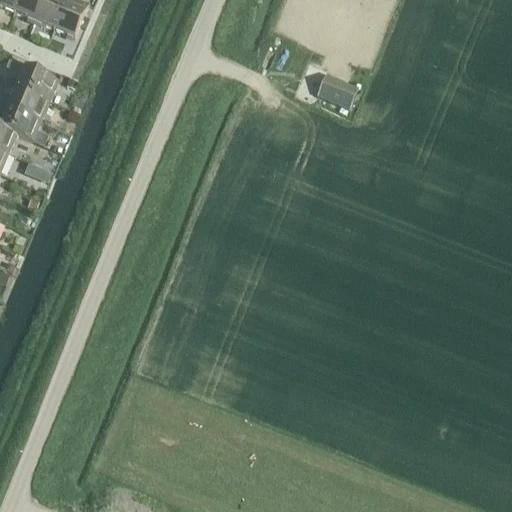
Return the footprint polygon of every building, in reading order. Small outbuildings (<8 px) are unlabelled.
[(0,0),(0,10),(14,17),(21,0),(0,0)] [(21,0),(14,17),(34,26),(45,0),(21,0)] [(45,0),(34,26),(54,34),(68,0),(45,0)] [(68,0),(54,34),(76,43),(90,11),(83,7),(77,5),(75,4),(77,0),(68,0)] [(11,66),(8,73),(24,80),(18,94),(51,107),(60,86),(11,66)] [(326,80),(317,101),(349,115),(358,94),(326,80)] [(66,91),(74,95),(78,86),(70,83),(66,91)] [(0,109),(43,127),(51,107),(18,94),(13,106),(0,100),(0,109)] [(0,131),(0,132),(17,140),(16,141),(18,142),(18,141),(34,148),(43,127),(0,109),(0,116),(7,120),(2,132),(0,131)] [(0,156),(10,161),(18,142),(16,141),(17,140),(0,132),(0,156)] [(0,156),(0,180),(1,181),(10,161),(0,156)] [(43,175),(39,184),(47,187),(51,179),(43,175)] [(31,204),(27,212),(35,215),(39,207),(31,204)] [(8,267),(4,275),(12,279),(15,271),(8,267)] [(0,277),(0,285),(6,288),(9,281),(0,277)]
